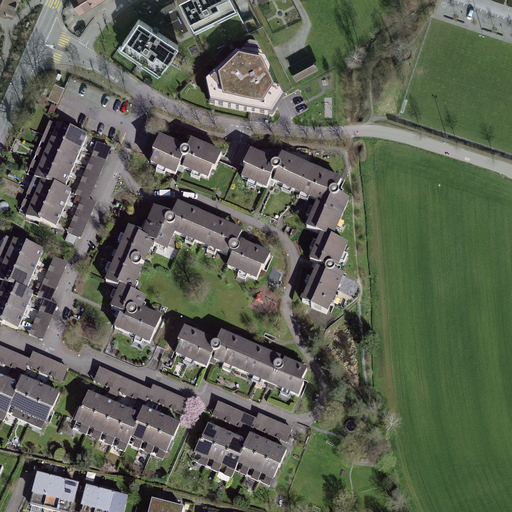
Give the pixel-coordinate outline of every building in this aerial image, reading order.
[(0,0),(0,16),(13,21),(21,0),(0,0)] [(81,0),(69,0),(78,16),(87,11),(81,0)] [(231,0),(189,0),(180,4),(195,35),(238,14),(231,0)] [(179,51),(139,25),(121,52),(161,78),(179,51)] [(237,51),(209,78),(213,96),(271,108),(282,92),(264,56),(237,51)] [(312,57),(290,68),(297,83),(320,72),(312,57)] [(65,91),(55,87),(48,102),(58,106),(65,91)] [(51,144),(82,155),(87,142),(56,130),(51,144)] [(45,157),(77,169),(82,155),(51,144),(45,157)] [(95,144),(76,196),(81,198),(66,241),(80,246),(95,204),(92,202),(111,150),(95,144)] [(187,157),(161,146),(150,172),(177,183),(180,176),(210,188),(222,161),(191,148),(187,157)] [(40,170),(72,182),(77,169),(45,157),(40,170)] [(297,199),(308,172),(282,162),(279,169),(251,157),(240,183),(267,195),(270,188),(297,199)] [(40,186),(67,196),(72,182),(40,170),(34,184),(40,186)] [(308,172),(297,199),(317,208),(307,233),(322,239),(338,246),(354,206),(338,200),(344,187),(308,172)] [(65,208),(69,197),(67,196),(40,186),(35,197),(65,208)] [(61,220),(65,208),(35,197),(31,208),(61,220)] [(56,231),(61,220),(31,208),(27,219),(56,231)] [(201,250),(211,226),(178,213),(174,222),(154,214),(145,237),(141,246),(153,251),(168,257),(174,240),(201,250)] [(211,226),(201,250),(231,262),(226,274),(259,287),(269,261),(241,250),(235,248),(239,238),(211,226)] [(141,246),(145,237),(128,230),(105,288),(118,293),(133,299),(153,251),(141,246)] [(338,246),(322,239),(321,242),(311,267),(319,271),(303,310),(328,321),(345,280),(339,278),(350,251),(338,246)] [(37,270),(42,255),(14,244),(8,258),(37,270)] [(31,284),(37,270),(8,258),(2,273),(31,284)] [(53,259),(39,298),(44,300),(30,337),(45,342),(58,307),(53,305),(68,264),(53,259)] [(25,299),(31,284),(2,273),(0,277),(0,289),(2,290),(25,299)] [(25,299),(2,290),(0,295),(0,301),(26,311),(30,301),(25,299)] [(133,299),(118,293),(109,314),(119,318),(112,336),(152,352),(163,323),(144,315),(148,305),(133,299)] [(26,311),(0,301),(0,313),(22,322),(26,311)] [(22,322),(0,313),(0,327),(1,326),(17,333),(22,322)] [(243,380),(255,353),(223,339),(220,348),(198,339),(186,334),(174,362),(210,377),(213,368),(243,380)] [(69,368),(32,356),(31,360),(0,349),(0,364),(64,385),(69,368)] [(255,353),(243,380),(298,403),(310,375),(255,353)] [(33,387),(22,382),(19,389),(10,409),(21,414),(33,387)] [(19,389),(7,383),(0,398),(0,413),(7,417),(10,409),(19,389)] [(44,391),(33,387),(21,414),(32,419),(44,391)] [(55,396),(44,391),(32,419),(43,424),(55,396)] [(101,404),(87,398),(76,425),(89,430),(101,404)] [(114,410),(101,404),(89,430),(102,436),(114,410)] [(293,430),(218,404),(213,419),(288,446),(293,430)] [(127,415),(114,410),(102,436),(115,441),(127,415)] [(140,421),(131,442),(142,447),(155,419),(143,414),(140,421)] [(140,421),(127,415),(115,441),(129,447),(131,442),(140,421)] [(155,419),(142,447),(154,452),(166,424),(155,419)] [(166,424),(154,452),(165,457),(177,429),(166,424)] [(220,436),(207,431),(196,457),(209,463),(220,436)] [(233,442),(220,436),(209,463),(222,468),(233,442)] [(246,447),(237,468),(248,473),(261,444),(249,439),(246,447)] [(246,447),(233,442),(222,468),(235,474),(237,468),(246,447)] [(261,444),(248,473),(260,478),(272,449),(261,444)] [(272,449),(260,478),(271,483),(283,453),(272,449)] [(126,511),(129,503),(39,480),(31,511),(35,511),(126,511)]
